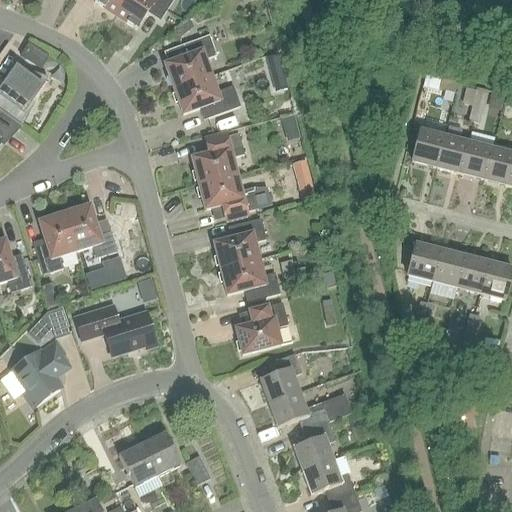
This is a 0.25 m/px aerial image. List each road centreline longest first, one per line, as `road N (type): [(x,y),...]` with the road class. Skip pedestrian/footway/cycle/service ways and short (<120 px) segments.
road 1 (residential): [(192,386),(133,149)]
road 2 (residential): [(0,480),(106,398),(140,386),(192,386)]
road 3 (residential): [(18,187),(100,78)]
road 4 (residential): [(255,496),(218,407),(192,386)]
road 5 (residential): [(18,187),(133,149)]
